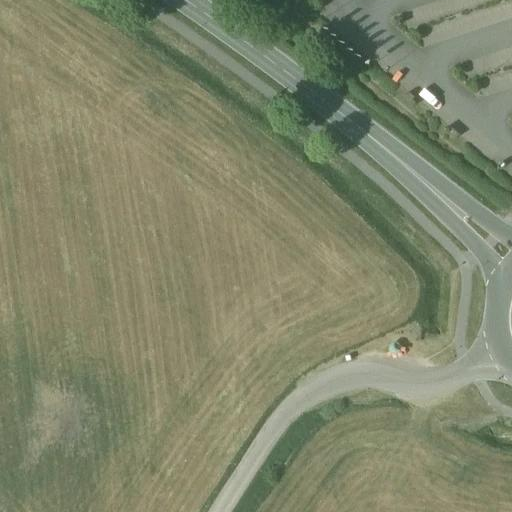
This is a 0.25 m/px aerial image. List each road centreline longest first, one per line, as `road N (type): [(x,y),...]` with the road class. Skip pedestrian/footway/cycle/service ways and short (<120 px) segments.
road 1 (residential): [(502,356),(416,386),(345,378),(319,388),(287,413),(221,511)]
road 2 (secondary): [(198,0),(405,167)]
road 3 (secondary): [(405,167),(505,279)]
road 4 (secondary): [(511,241),(405,167)]
